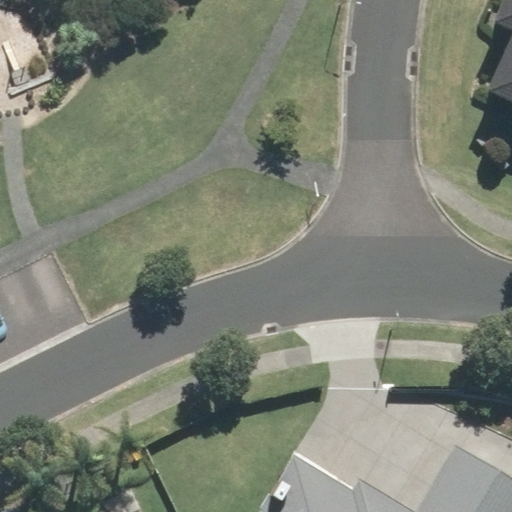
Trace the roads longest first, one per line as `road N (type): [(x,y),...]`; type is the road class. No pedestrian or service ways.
road 1 (residential): [(0,412),(185,320),(386,270)]
road 2 (residential): [(386,0),(386,270)]
road 3 (residential): [(386,270),(511,293)]
